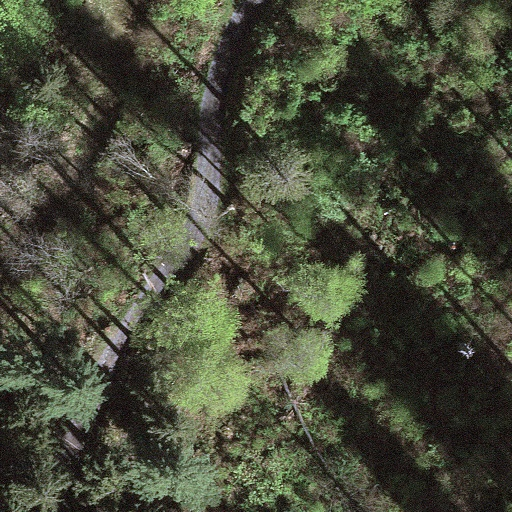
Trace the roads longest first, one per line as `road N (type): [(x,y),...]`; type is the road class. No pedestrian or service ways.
road 1 (track): [(249,0),(209,105),(208,174),(188,229),(117,341),(53,511)]
road 2 (track): [(125,0),(103,94),(0,269)]
